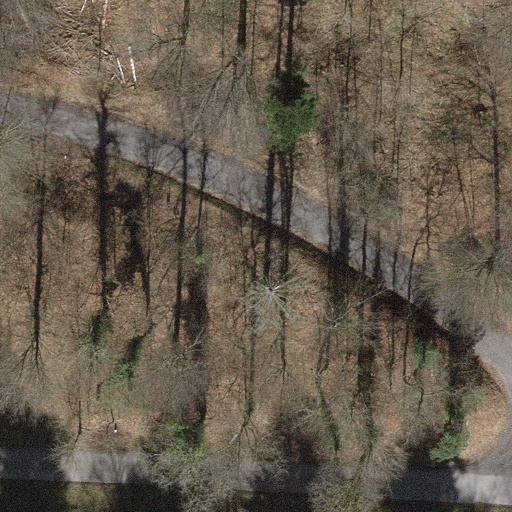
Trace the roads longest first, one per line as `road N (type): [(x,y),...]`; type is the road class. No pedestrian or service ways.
road 1 (track): [(511,362),(332,226),(95,124),(0,102)]
road 2 (track): [(0,462),(511,492)]
